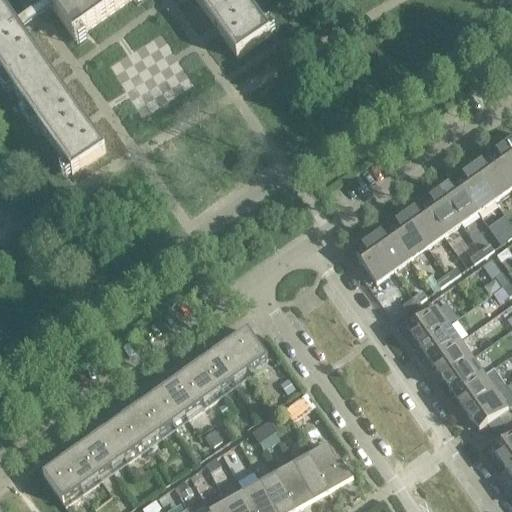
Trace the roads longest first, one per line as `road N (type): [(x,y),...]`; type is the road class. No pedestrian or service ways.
road 1 (residential): [(498,511),(314,249)]
road 2 (residential): [(0,465),(256,286)]
road 3 (residential): [(256,286),(414,511)]
road 4 (residential): [(314,249),(511,100)]
